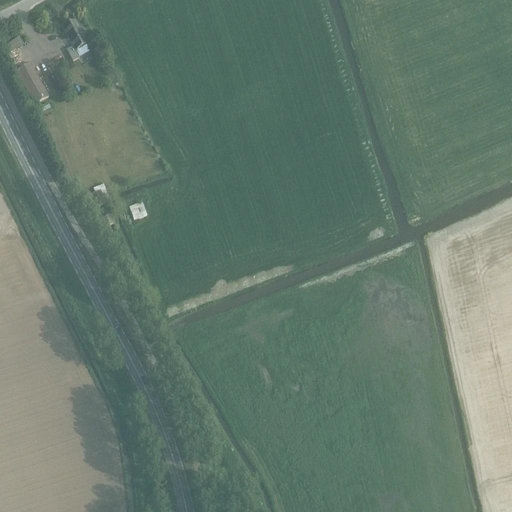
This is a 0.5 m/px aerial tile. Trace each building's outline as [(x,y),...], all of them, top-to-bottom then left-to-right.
[(79,30),(75,22),(62,29),(72,49),(67,52),(72,62),(79,59),(91,52),(87,45),(83,37),(85,36),(81,29),(79,30)] [(18,36),(3,49),(9,56),(24,42),(18,36)] [(20,68),(27,63),(24,57),(16,63),(20,68)] [(34,106),(48,98),(30,65),(16,72),(34,106)] [(68,89),(62,92),(65,99),(71,97),(68,89)] [(106,204),(100,191),(92,194),(98,207),(106,204)] [(142,203),(129,208),(133,222),(147,217),(142,203)] [(101,219),(105,229),(113,226),(110,216),(101,219)]
